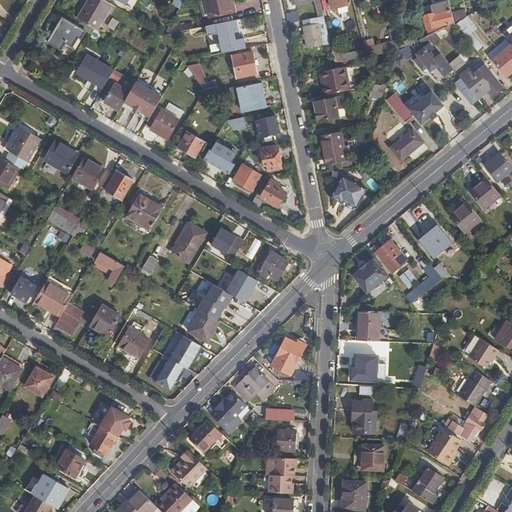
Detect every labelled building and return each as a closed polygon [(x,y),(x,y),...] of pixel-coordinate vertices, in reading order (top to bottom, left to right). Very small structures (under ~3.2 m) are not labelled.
[(89,0),(79,18),(96,29),(97,29),(112,4),(104,0),(89,0)] [(176,0),(174,5),(180,9),(185,0),(176,0)] [(204,0),(206,6),(202,7),(204,15),(209,15),(209,18),(231,12),(228,0),(204,0)] [(321,0),(295,0),(297,6),(316,0),(320,17),(326,16),(321,0)] [(448,25),(454,22),(449,0),(448,0),(431,4),(433,13),(422,15),(426,28),(435,26),(436,31),(448,25)] [(472,32),(478,27),(468,15),(463,20),(472,32)] [(320,17),(304,21),(305,26),(303,27),(308,49),(333,43),(326,16),(320,17)] [(63,18),(59,25),(49,43),(63,51),(68,42),(75,46),(80,37),(83,38),(87,31),(64,17),(63,18)] [(175,19),(170,27),(176,26),(180,20),(175,19)] [(248,48),(242,19),(208,26),(214,55),(248,48)] [(461,20),(456,24),(463,32),(468,28),(461,20)] [(165,34),(166,35),(180,31),(179,26),(176,26),(170,27),(165,34)] [(399,41),(395,27),(390,29),(393,42),(399,41)] [(463,32),(479,52),(484,47),(468,28),(463,32)] [(349,44),(356,39),(350,32),(343,37),(349,44)] [(429,36),(436,45),(442,40),(434,32),(428,35),(429,36)] [(453,66),(450,62),(436,45),(429,36),(418,45),(421,49),(416,53),(416,54),(422,61),(425,65),(430,61),(433,66),(439,61),(447,71),(453,66)] [(68,42),(63,51),(72,57),(83,38),(80,37),(75,46),(68,42)] [(401,49),(399,41),(393,42),(366,47),(366,48),(368,55),(401,49)] [(511,43),(511,44),(494,59),(508,75),(511,72),(511,43)] [(414,56),(411,52),(414,49),(411,45),(401,50),(407,57),(410,60),(415,56),(414,56)] [(368,55),(366,48),(344,52),(344,51),(343,47),(334,49),(335,54),(337,61),(368,55)] [(255,52),(233,57),(238,78),(259,74),(255,52)] [(478,96),(480,98),(489,91),(492,95),(504,85),(485,63),(474,72),(459,54),(450,62),(453,66),(467,83),(478,96)] [(89,55),(80,69),(101,81),(109,67),(89,55)] [(211,81),(202,63),(189,66),(202,83),(206,89),(214,88),(213,81),(211,81)] [(327,84),(329,93),(353,88),(349,65),(327,70),(330,84),(327,84)] [(434,67),(430,71),(439,81),(443,77),(434,67)] [(116,70),(112,76),(120,81),(124,76),(116,70)] [(137,114),(153,86),(140,78),(132,92),(123,106),(137,114)] [(400,92),(406,87),(399,80),(393,85),(400,92)] [(389,82),(377,84),(373,97),(383,100),(389,83),(389,82)] [(472,102),(478,96),(467,83),(461,88),(472,102)] [(107,102),(121,110),(123,106),(132,92),(118,84),(107,102)] [(261,85),(241,88),(245,110),(265,106),(261,85)] [(166,93),(153,86),(137,114),(150,121),(159,105),(166,93)] [(439,95),(432,87),(426,92),(426,96),(411,108),(417,115),(423,123),(432,116),(438,111),(446,104),(439,95)] [(343,95),(317,100),(321,120),(341,116),(339,107),(344,106),(343,95)] [(408,122),(417,115),(411,108),(403,99),(402,98),(394,105),(408,122)] [(150,121),(148,125),(153,128),(164,108),(159,105),(150,121)] [(164,108),(153,128),(170,137),(181,118),(164,108)] [(278,116),(259,119),(262,137),(281,134),(278,116)] [(247,126),(246,117),(236,118),(228,119),(235,128),(246,127),(247,126)] [(10,151),(24,129),(19,126),(6,148),(10,151)] [(358,140),(368,144),(375,126),(363,127),(358,140)] [(27,161),(40,139),(24,129),(10,151),(27,161)] [(404,160),(412,153),(424,142),(426,140),(415,129),(393,147),(404,160)] [(191,131),(181,148),(197,157),(207,140),(191,131)] [(340,131),(322,134),(328,163),(345,159),(340,131)] [(43,141),(40,139),(27,161),(30,163),(43,141)] [(81,154),(59,141),(47,160),(70,174),(81,154)] [(238,153),(218,141),(213,150),(211,149),(206,159),(232,174),(237,164),(233,162),(238,153)] [(424,142),(412,153),(417,159),(429,147),(424,142)] [(272,176),(286,173),(280,146),(263,148),(268,169),(271,169),(272,176)] [(260,157),(258,149),(251,151),(256,158),(260,157)] [(511,171),(511,168),(501,154),(485,167),(498,183),(511,171)] [(22,170),(0,157),(0,183),(10,190),(22,170)] [(107,170),(86,158),(74,178),(95,190),(107,170)] [(263,174),(246,164),(236,180),(254,191),(263,174)] [(117,175),(112,171),(104,184),(109,187),(117,175)] [(119,171),(117,175),(109,187),(108,190),(123,200),(135,181),(119,171)] [(370,187),(346,175),(337,198),(344,201),(345,198),(361,206),(370,187)] [(501,197),(486,178),(471,191),(486,210),(501,197)] [(280,184),(274,180),(264,196),(280,205),(288,192),(279,187),(280,184)] [(64,195),(68,189),(59,183),(55,189),(64,195)] [(64,195),(52,216),(49,221),(74,235),(82,222),(83,220),(72,214),(83,195),(69,187),(68,189),(64,195)] [(0,191),(0,225),(14,201),(0,191)] [(140,203),(137,201),(129,214),(153,228),(165,207),(144,195),(140,203)] [(254,202),(266,209),(269,203),(257,196),(254,202)] [(482,220),(467,202),(452,214),(467,232),(482,220)] [(37,214),(49,221),(52,216),(40,208),(37,214)] [(179,244),(192,223),(188,221),(175,241),(179,244)] [(80,239),(88,225),(82,222),(74,235),(80,239)] [(207,233),(192,223),(179,244),(174,253),(189,262),(207,233)] [(454,244),(439,225),(420,240),(435,259),(454,244)] [(223,227),(213,243),(229,253),(238,236),(223,227)] [(71,235),(62,230),(59,236),(67,241),(71,235)] [(504,247),(511,238),(511,231),(504,240),(503,239),(500,242),(504,247)] [(245,240),(238,236),(229,253),(236,257),(245,240)] [(257,238),(249,255),(255,259),(264,241),(257,238)] [(408,260),(391,240),(377,251),(394,272),(408,260)] [(97,257),(101,251),(87,243),(83,249),(97,257)] [(21,253),(27,256),(32,249),(25,245),(21,253)] [(126,266),(103,253),(98,261),(115,271),(108,282),(115,286),(126,266)] [(259,260),(253,270),(265,276),(267,273),(280,280),(286,270),(290,272),(294,265),(273,254),(267,264),(259,260)] [(160,261),(151,256),(143,269),(152,274),(160,261)] [(0,259),(0,285),(2,287),(14,267),(0,259)] [(389,276),(375,259),(367,265),(361,270),(354,276),(369,294),(389,276)] [(451,276),(441,263),(435,268),(443,279),(446,280),(451,276)] [(421,297),(443,279),(435,268),(432,264),(424,270),(430,278),(406,297),(413,304),(421,297)] [(409,268),(398,276),(407,288),(418,281),(409,268)] [(260,281),(240,270),(228,292),(235,296),(247,303),(260,281)] [(23,278),(12,295),(28,304),(38,287),(23,278)] [(73,297),(76,294),(49,279),(47,282),(73,297)] [(70,304),(73,297),(47,282),(36,300),(54,310),(53,312),(62,317),(64,313),(70,304)] [(235,296),(228,292),(214,284),(207,297),(227,308),(228,309),(235,296)] [(227,308),(207,297),(206,296),(199,309),(203,312),(219,321),(227,308)] [(420,314),(425,310),(424,308),(426,307),(422,303),(424,301),(421,297),(413,304),(420,314)] [(36,300),(35,303),(53,313),(53,312),(54,310),(36,300)] [(78,321),(84,312),(70,304),(64,313),(78,321)] [(122,316),(103,305),(91,326),(100,331),(97,337),(110,345),(122,327),(117,324),(122,316)] [(382,312),(362,310),(361,340),(380,342),(382,312)] [(219,321),(203,312),(192,331),(210,342),(222,322),(219,321)] [(62,317),(57,324),(74,335),(81,323),(78,321),(64,313),(62,317)] [(511,323),(508,320),(495,340),(511,351),(511,323)] [(152,340),(132,328),(121,346),(141,358),(152,340)] [(481,340),(473,335),(463,350),(466,353),(465,356),(468,358),(481,340)] [(185,336),(171,359),(188,369),(189,370),(195,360),(197,361),(205,348),(185,336)] [(481,340),(468,358),(486,369),(493,358),(495,358),(499,351),(481,340)] [(298,346),(287,341),(273,369),(291,379),(307,347),(300,344),(298,346)] [(439,362),(442,350),(434,345),(431,354),(430,359),(439,362)] [(382,380),(383,356),(358,354),(357,378),(382,380)] [(188,369),(171,359),(171,358),(157,382),(171,390),(177,381),(179,382),(188,369)] [(23,371),(3,359),(0,363),(0,385),(10,391),(23,371)] [(425,373),(428,366),(421,363),(414,388),(420,389),(425,374),(425,373)] [(55,378),(39,368),(27,387),(44,397),(55,378)] [(268,383),(256,371),(237,390),(250,402),(257,395),(264,402),(275,390),(268,383)] [(491,382),(474,371),(459,396),(475,406),(491,382)] [(375,386),(361,385),(360,393),(375,394),(375,386)] [(52,396),(59,400),(62,394),(56,390),(52,396)] [(248,407),(234,394),(225,404),(223,403),(216,410),(217,412),(212,418),(232,434),(243,422),(238,417),(248,407)] [(354,422),(356,422),(373,422),(373,412),(374,402),(355,402),(354,422)] [(262,420),(267,409),(265,406),(256,414),(262,420)] [(115,408),(102,427),(118,437),(119,437),(124,429),(128,430),(132,422),(124,417),(125,414),(115,408)] [(469,441),(478,429),(480,430),(485,423),(483,421),(487,415),(480,409),(466,430),(449,419),(445,426),(446,426),(453,431),(469,441)] [(355,433),(369,434),(369,432),(377,432),(378,412),(373,412),(373,422),(356,422),(355,433)] [(134,420),(125,414),(124,417),(132,422),(134,420)] [(13,421),(4,415),(0,422),(0,437),(2,435),(4,436),(13,421)] [(267,423),(294,425),(295,415),(267,415),(267,423)] [(221,435),(208,422),(190,440),(203,453),(214,442),(221,435)] [(402,423),(397,439),(404,440),(409,425),(402,423)] [(102,427),(96,424),(90,434),(96,439),(102,427)] [(431,450),(445,430),(436,425),(423,444),(431,450)] [(102,427),(96,439),(93,444),(98,448),(95,453),(105,459),(118,437),(102,427)] [(463,442),(445,430),(431,450),(430,451),(448,464),(463,442)] [(297,434),(279,433),(278,452),(296,453),(297,434)] [(221,435),(214,442),(221,450),(229,443),(221,435)] [(386,446),(365,445),(364,469),(385,470),(386,446)] [(245,449),(240,454),(245,459),(248,452),(245,449)] [(74,452),(64,469),(81,480),(92,462),(74,452)] [(208,471),(191,454),(173,472),(190,489),(208,471)] [(276,478),(276,460),(267,460),(266,478),(270,478),(276,478)] [(295,479),(296,461),(276,460),(276,478),(292,479),(295,479)] [(415,491),(433,503),(437,495),(434,493),(444,478),(430,468),(415,491)] [(401,473),(396,479),(405,485),(409,479),(401,473)] [(53,506),(59,509),(71,490),(46,476),(43,482),(34,495),(36,496),(53,506)] [(34,495),(43,482),(35,477),(28,491),(34,495)] [(392,477),(390,485),(405,494),(409,488),(405,485),(396,479),(392,477)] [(270,478),(270,495),(292,496),(292,479),(276,478),(270,478)] [(368,482),(346,481),(345,509),(367,509),(368,482)] [(193,500),(177,485),(164,498),(166,501),(158,509),(161,511),(185,511),(184,510),(193,500)] [(161,511),(158,509),(141,492),(130,504),(138,511),(161,511)] [(233,509),(234,493),(231,493),(224,508),(233,509)] [(49,511),(53,506),(36,496),(27,511),(49,511)] [(294,511),(294,502),(277,501),(277,502),(268,502),(267,511),(294,511)] [(128,502),(118,511),(138,511),(130,504),(128,502)] [(396,511),(418,511),(419,510),(407,502),(401,511),(396,511)]
